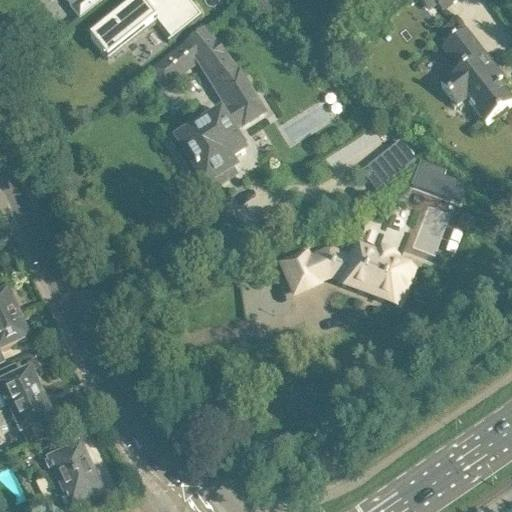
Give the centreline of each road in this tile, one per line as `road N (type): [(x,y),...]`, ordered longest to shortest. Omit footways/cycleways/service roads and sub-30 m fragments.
road 1 (secondary): [(218,511),(101,373),(1,165)]
road 2 (primary): [(511,429),(393,511)]
